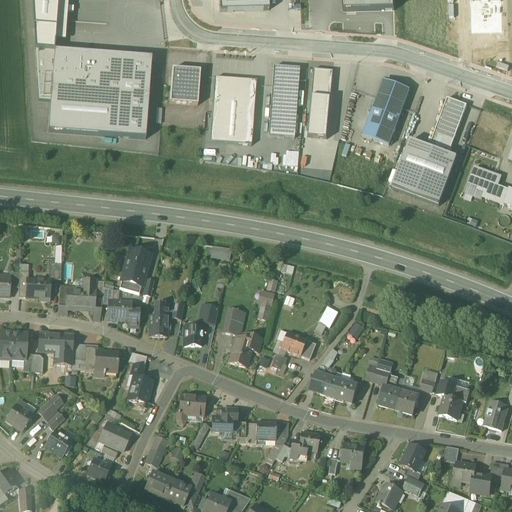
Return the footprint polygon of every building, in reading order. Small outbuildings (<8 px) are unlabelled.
[(58,0),(31,0),(34,41),(55,42),(58,0)] [(268,0),(218,0),(219,3),(219,13),(227,13),(268,12),(268,0)] [(394,12),(394,0),(342,0),(343,13),(394,12)] [(501,0),(471,0),(472,34),(503,34),(501,0)] [(54,53),(55,42),(34,41),(38,103),(50,104),(53,53),(54,53)] [(54,53),(53,53),(50,104),(47,134),(145,141),(151,60),(54,53)] [(287,70),(273,69),(268,139),(294,141),(298,82),(286,81),(287,70)] [(299,71),(287,70),(286,81),(298,82),(299,71)] [(200,73),(172,71),(169,106),(197,108),(200,73)] [(313,72),(310,97),(330,99),(333,74),(313,72)] [(256,83),(214,80),(209,145),(251,148),(256,83)] [(384,82),(363,139),(389,148),(410,92),(384,82)] [(326,139),(330,99),(310,97),(306,137),(326,139)] [(447,100),(429,150),(449,157),(467,107),(447,100)] [(162,125),(162,108),(151,108),(151,125),(162,125)] [(410,143),(394,189),(439,205),(456,160),(449,157),(429,150),(410,143)] [(286,167),(299,167),(300,151),(287,151),(286,167)] [(501,179),(475,169),(469,186),(478,189),(477,191),(484,194),(482,199),(504,207),(510,193),(498,188),(501,179)] [(213,247),(211,259),(231,262),(232,250),(213,247)] [(150,258),(130,252),(119,291),(139,297),(150,258)] [(63,280),(73,280),(73,264),(64,264),(63,280)] [(293,275),(294,268),(284,265),(283,273),(293,275)] [(19,275),(9,275),(9,282),(10,282),(9,290),(18,291),(19,275)] [(28,275),(19,275),(18,300),(26,300),(27,281),(28,281),(28,275)] [(270,280),(267,291),(276,293),(279,282),(270,280)] [(0,281),(0,299),(9,300),(9,290),(10,282),(9,282),(0,281)] [(28,281),(27,281),(26,300),(48,301),(49,282),(28,281)] [(154,283),(147,282),(143,298),(150,299),(154,283)] [(68,292),(67,292),(66,307),(66,310),(94,312),(95,298),(95,294),(95,284),(83,283),(82,293),(68,292)] [(104,284),(95,284),(95,294),(95,298),(102,298),(103,290),(104,284)] [(60,289),(59,307),(66,307),(67,292),(68,292),(68,289),(60,289)] [(113,292),(103,290),(102,298),(101,306),(109,306),(109,304),(112,304),(113,292)] [(273,296),(264,294),(258,320),(266,322),(269,310),(270,310),(273,296)] [(121,304),(120,303),(119,303),(117,303),(116,304),(112,304),(109,304),(109,306),(108,322),(120,323),(121,322),(126,322),(130,319),(131,305),(122,304),(121,304)] [(181,305),(170,305),(170,320),(180,320),(181,305)] [(167,308),(155,307),(155,316),(153,316),(153,319),(150,319),(149,339),(167,340),(167,308)] [(328,327),(332,329),(340,313),(329,308),(316,332),(324,336),(328,327)] [(245,315),(228,311),(222,335),(239,338),(245,315)] [(212,318),(203,318),(203,333),(212,333),(212,318)] [(351,336),(360,340),(365,328),(356,324),(351,336)] [(201,330),(185,330),(184,348),(200,349),(201,330)] [(0,333),(0,355),(2,355),(2,362),(12,362),(14,335),(0,333)] [(27,336),(14,335),(12,362),(24,363),(25,363),(26,357),(27,336)] [(306,342),(286,335),(280,351),(300,359),(306,342)] [(56,338),(39,337),(38,353),(55,354),(56,338)] [(65,338),(56,338),(55,354),(64,355),(65,347),(65,338)] [(243,341),(235,339),(232,350),(236,352),(234,356),(231,355),(228,365),(246,370),(248,361),(249,361),(251,353),(258,355),(262,342),(254,340),(253,344),(243,341)] [(73,348),(65,347),(64,355),(64,361),(72,362),(73,348)] [(86,348),(79,347),(77,373),(94,374),(95,354),(96,354),(96,350),(86,349),(86,348)] [(333,351),(327,359),(333,364),(338,355),(333,351)] [(117,357),(105,356),(105,354),(96,354),(95,354),(94,374),(93,379),(103,379),(104,372),(116,373),(116,375),(117,375),(118,355),(117,355),(117,357)] [(146,359),(131,355),(128,364),(129,365),(130,364),(133,366),(144,368),(146,359)] [(32,358),(26,357),(25,363),(24,363),(23,370),(23,375),(31,375),(32,358)] [(39,358),(32,357),(32,358),(31,375),(42,376),(43,362),(39,358)] [(261,367),(267,369),(271,361),(264,358),(261,367)] [(285,360),(279,358),(274,370),(280,372),(285,360)] [(327,359),(318,371),(324,376),(333,364),(327,359)] [(133,366),(129,378),(134,380),(131,390),(133,390),(136,378),(141,380),(144,368),(133,366)] [(427,371),(425,380),(436,383),(439,374),(427,371)] [(377,372),(373,384),(386,388),(387,388),(390,378),(391,375),(377,372)] [(76,388),(76,378),(66,378),(66,388),(76,388)] [(141,380),(136,378),(133,390),(131,390),(128,404),(135,406),(135,404),(146,407),(152,383),(141,380)] [(341,384),(323,378),(322,381),(320,381),(319,385),(317,385),(315,387),(313,394),(317,396),(336,402),(341,384)] [(399,381),(390,378),(387,388),(386,388),(385,391),(384,391),(379,408),(396,413),(401,396),(402,390),(397,389),(399,381)] [(358,389),(341,384),(336,402),(352,407),(358,389)] [(457,388),(442,384),(438,397),(445,399),(445,398),(463,404),(466,405),(469,393),(457,389),(457,388)] [(424,385),(421,391),(433,395),(436,389),(424,385)] [(418,401),(401,396),(396,413),(413,418),(418,401)] [(204,400),(189,399),(189,398),(180,397),(179,416),(177,415),(177,417),(186,417),(203,419),(204,400)] [(463,404),(445,398),(445,399),(439,418),(457,423),(463,404)] [(56,399),(38,415),(44,422),(62,405),(56,399)] [(509,409),(490,404),(483,428),(502,434),(509,409)] [(35,417),(17,406),(6,424),(7,424),(8,423),(16,428),(15,429),(24,435),(35,417)] [(237,412),(221,411),(221,419),(220,427),(232,428),(236,428),(237,412)] [(97,424),(102,418),(96,413),(91,419),(97,424)] [(59,416),(47,428),(52,433),(64,421),(59,416)] [(177,417),(176,417),(176,423),(178,427),(182,427),(185,424),(186,417),(177,417)] [(221,419),(213,419),(212,421),(211,435),(221,435),(231,435),(232,428),(220,427),(221,419)] [(203,424),(194,447),(201,450),(211,427),(203,424)] [(109,426),(107,425),(99,443),(105,446),(118,452),(122,454),(130,438),(120,433),(120,431),(109,426)] [(276,426),(257,425),(257,426),(256,442),(275,443),(276,426)] [(246,426),(239,426),(238,446),(245,447),(246,426)] [(257,426),(246,426),(245,447),(256,447),(256,442),(257,426)] [(72,445),(55,434),(45,450),(62,460),(72,445)] [(319,439),(302,436),(302,435),(301,435),(298,452),(299,452),(302,452),(316,455),(317,455),(319,438),(319,439)] [(118,452),(105,446),(102,454),(115,459),(118,452)] [(165,451),(154,446),(151,452),(163,457),(165,451)] [(365,452),(344,447),(340,464),(351,466),(350,471),(361,473),(365,452)] [(426,454),(412,447),(407,457),(406,456),(400,467),(412,473),(416,475),(416,474),(426,454)] [(172,458),(180,461),(184,452),(176,449),(172,458)] [(459,451),(447,449),(441,462),(456,465),(457,465),(459,451)] [(298,452),(291,450),(289,460),(300,462),(302,452),(299,452),(298,452)] [(163,457),(151,452),(145,466),(156,471),(163,457)] [(110,469),(94,462),(94,461),(86,478),(87,478),(103,485),(103,486),(111,469),(110,468),(110,469)] [(331,461),(328,476),(334,478),(338,463),(331,461)] [(476,468),(457,465),(456,465),(454,482),(472,486),(473,486),(475,477),(476,468)] [(501,466),(493,465),(490,480),(491,480),(491,483),(497,484),(498,480),(501,466)] [(511,472),(508,472),(509,467),(501,466),(498,480),(503,481),(501,492),(510,493),(511,489),(511,487),(510,487),(511,477),(511,472)] [(6,473),(0,476),(0,493),(3,497),(4,496),(16,488),(6,473)] [(416,475),(412,473),(408,480),(417,484),(421,476),(416,474),(416,475)] [(171,483),(152,475),(144,494),(163,502),(171,483)] [(490,480),(475,477),(473,486),(472,486),(471,494),(488,497),(491,483),(491,480),(490,480)] [(388,484),(397,487),(399,481),(390,478),(388,484)] [(417,484),(408,480),(405,486),(422,494),(425,488),(417,484)] [(191,492),(171,483),(163,502),(183,510),(191,492)] [(422,494),(405,486),(402,494),(403,494),(422,504),(426,496),(422,494)] [(402,494),(387,487),(382,497),(381,496),(376,505),(390,511),(393,511),(403,494),(402,494)] [(31,511),(30,491),(20,492),(21,511),(31,511)] [(0,504),(6,500),(8,502),(4,496),(3,497),(0,493),(0,504)] [(234,511),(241,498),(229,493),(225,503),(230,506),(228,510),(233,511),(234,511)] [(465,511),(469,502),(449,494),(443,507),(455,511),(465,511)] [(225,503),(210,497),(210,498),(207,503),(203,511),(227,511),(228,510),(230,506),(225,503)] [(242,511),(250,502),(241,498),(234,511),(242,511)] [(203,511),(207,503),(203,501),(199,510),(202,511),(203,511)] [(472,511),(476,505),(469,502),(465,511),(472,511)]
